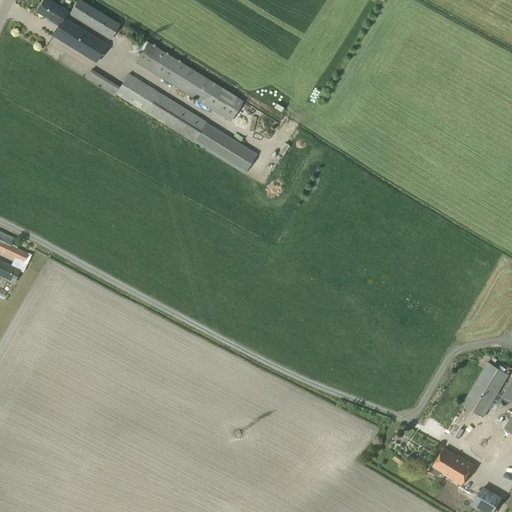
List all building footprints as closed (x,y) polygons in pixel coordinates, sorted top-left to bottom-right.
[(46,0),(44,0),(37,13),(58,26),(67,12),(46,0)] [(78,0),(68,17),(110,41),(120,25),(78,0)] [(64,19),(53,38),(96,65),(107,46),(64,19)] [(147,44),(136,63),(231,123),(242,102),(147,44)] [(91,83),(96,74),(91,71),(85,80),(91,83)] [(206,123),(128,75),(119,89),(111,84),(106,92),(115,98),(115,96),(193,144),(206,123)] [(314,122),(319,111),(314,109),(309,120),(314,122)] [(289,203),(294,197),(288,193),(284,199),(289,203)] [(0,233),(0,253),(23,264),(28,254),(10,246),(13,240),(0,233)] [(0,261),(0,277),(14,284),(20,271),(0,261)] [(487,363),(462,406),(483,419),(509,376),(487,363)] [(483,462),(500,429),(481,419),(473,436),(466,432),(461,442),(471,447),(467,454),(483,462)] [(502,447),(499,456),(504,458),(507,449),(502,447)] [(444,449),(430,473),(438,478),(441,473),(444,475),(462,486),(474,466),(456,455),(456,456),(444,449)] [(475,487),(463,507),(469,511),(472,507),(481,511),(493,511),(501,499),(482,489),(481,490),(475,487)] [(435,493),(431,505),(441,509),(446,497),(435,493)]
